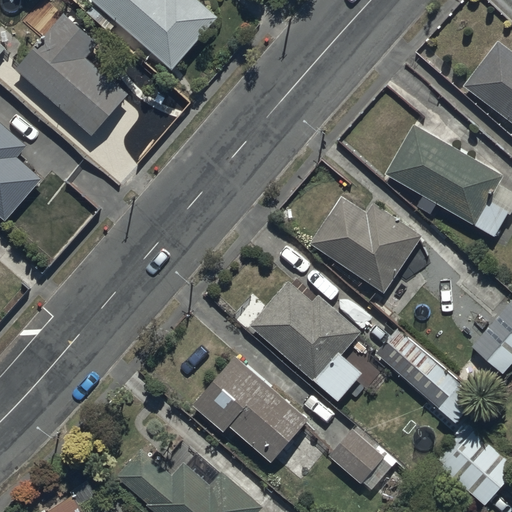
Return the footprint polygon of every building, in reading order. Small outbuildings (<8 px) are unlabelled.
[(95,0),(173,67),(220,15),(203,0),(95,0)] [(67,11),(19,65),(95,132),(128,93),(86,56),(100,40),(67,11)] [(511,49),(498,39),(465,82),(511,117),(511,49)] [(29,144),(0,117),(0,212),(6,218),(44,176),(19,154),(29,144)] [(416,120),(386,171),(425,194),(419,204),(433,212),(439,201),(495,235),(510,210),(490,198),(505,173),(416,120)] [(311,240),(384,291),(424,234),(375,200),(368,210),(344,193),(311,240)] [(290,277),(250,322),(355,413),(365,402),(350,388),(366,370),(344,351),(364,329),(322,293),(316,299),(290,277)] [(511,363),(511,300),(473,345),(504,372),(511,363)] [(399,327),(379,351),(460,421),(481,397),(399,327)] [(309,418),(236,355),(194,404),(227,432),(233,425),(274,460),(309,418)] [(511,475),(511,461),(470,422),(436,459),(486,504),(511,475)] [(333,451),(373,488),(399,461),(381,444),(377,448),(355,427),(333,451)] [(260,511),(265,507),(223,470),(212,482),(187,459),(174,473),(144,446),(119,474),(161,511),(260,511)] [(87,511),(83,506),(100,493),(90,479),(43,511),(126,511),(125,511),(87,511)]
